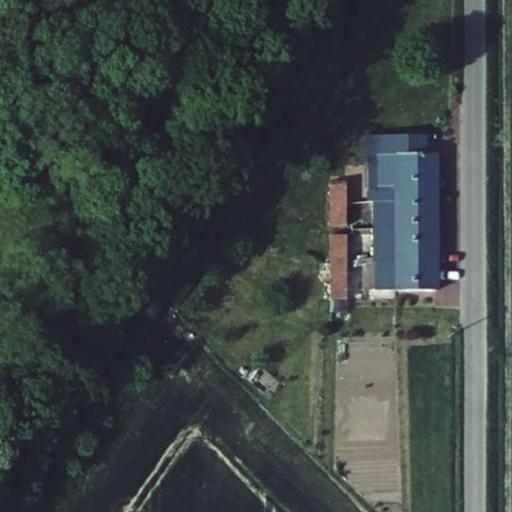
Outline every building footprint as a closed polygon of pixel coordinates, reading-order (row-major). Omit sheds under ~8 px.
[(328,180),(329,224),(347,224),(346,180),(328,180)] [(452,191),(409,192),(411,331),(454,330),(452,191)] [(377,249),(376,224),(361,225),(362,249),(377,249)] [(327,231),(329,310),(346,309),(344,231),(327,231)] [(378,331),(375,303),(365,303),(367,332),(378,331)]
